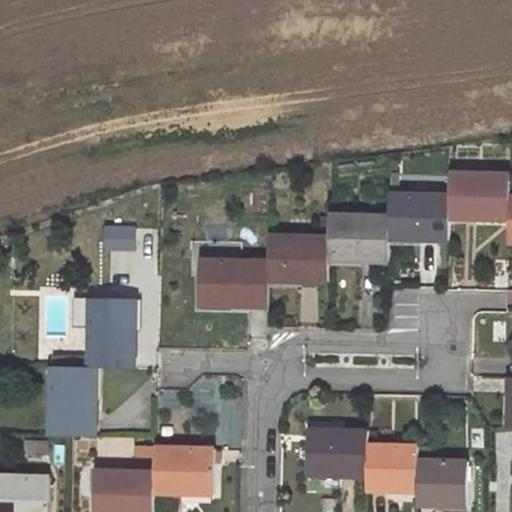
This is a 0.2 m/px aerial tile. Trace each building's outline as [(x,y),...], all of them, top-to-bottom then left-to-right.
[(510,174),(452,172),(450,195),(449,218),(508,220),(509,196),(510,174)] [(450,195),(389,193),(388,217),(387,239),(447,240),(449,218),(450,195)] [(388,217),(330,215),(329,238),(329,260),(387,261),(387,239),(388,217)] [(111,246),(136,247),(136,227),(111,226),(111,246)] [(329,238),(269,237),(268,258),(268,280),(328,282),(329,260),(329,238)] [(268,258),(199,257),(198,302),(267,305),(268,280),(268,258)] [(134,368),(136,300),(91,298),(88,367),(97,367),(134,368)] [(50,366),(49,434),(95,436),(97,367),(88,367),(50,366)] [(305,430),(303,476),(364,478),(365,445),(366,433),(305,430)] [(415,458),(416,447),(365,445),(364,478),(364,490),(414,492),(415,458)] [(211,496),(212,452),(154,451),(154,473),(153,495),(211,496)] [(414,504),(462,505),(463,460),(415,458),(414,492),(414,504)] [(154,473),(93,471),(91,511),(152,511),(153,495),(154,473)] [(0,511),(48,511),(50,478),(0,476),(0,511)]
